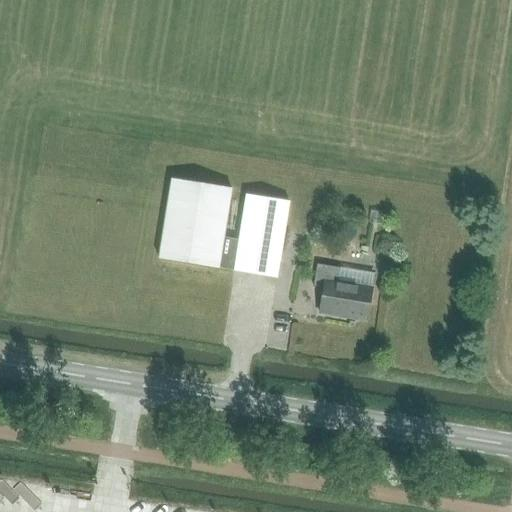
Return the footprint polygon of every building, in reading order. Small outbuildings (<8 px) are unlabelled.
[(246,195),(239,240),(224,238),(231,189),(171,180),(159,260),(235,271),(276,278),(288,201),(246,195)] [(326,250),(325,267),(344,269),(346,253),(326,250)] [(333,307),(331,316),(366,322),(372,289),(338,283),(340,270),(317,266),(313,288),(324,289),(321,305),(333,307)] [(384,279),(375,278),(373,289),(382,290),(384,279)] [(169,477),(161,495),(178,503),(186,486),(169,477)]
